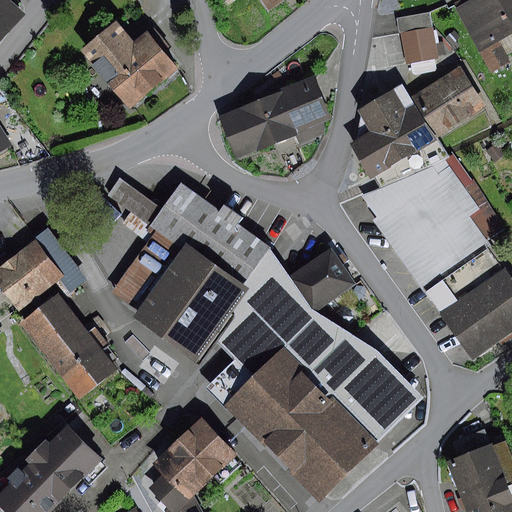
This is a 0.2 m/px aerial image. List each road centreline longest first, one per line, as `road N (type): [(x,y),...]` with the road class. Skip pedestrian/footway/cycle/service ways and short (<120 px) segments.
road 1 (residential): [(458,395),(318,201)]
road 2 (residential): [(318,201),(339,145),(360,0)]
road 3 (residential): [(0,188),(168,135)]
road 4 (residential): [(318,201),(225,175),(168,135)]
road 5 (residential): [(232,80),(333,0)]
